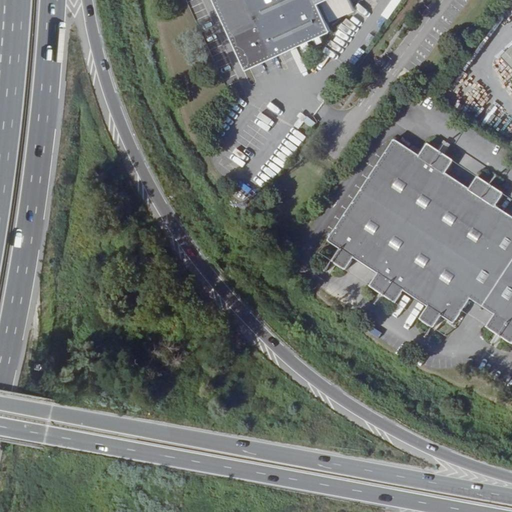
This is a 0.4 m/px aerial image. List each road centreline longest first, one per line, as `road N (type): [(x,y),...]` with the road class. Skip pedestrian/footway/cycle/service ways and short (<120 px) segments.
road 1 (motorway): [(511,478),(356,408),(296,367),(206,278),(130,153),(100,72),(87,0)]
road 2 (motorway): [(511,496),(0,404)]
road 3 (motorway): [(0,428),(463,511)]
road 4 (motorway): [(0,378),(26,248),(54,0)]
road 5 (motorway): [(19,0),(0,190)]
road 6 (unclassified): [(343,137),(442,0)]
